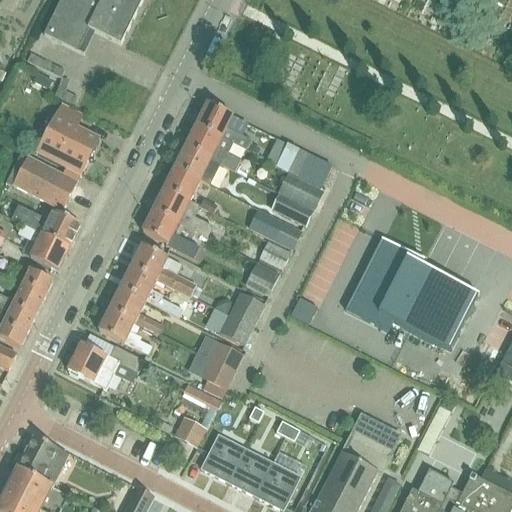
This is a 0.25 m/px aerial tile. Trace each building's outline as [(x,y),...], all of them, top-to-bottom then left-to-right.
[(62,0),(44,38),(84,58),(85,56),(79,53),(89,32),(121,48),(144,2),(141,1),(142,0),(62,0)] [(56,69),(52,77),(61,81),(65,73),(56,69)] [(44,80),(40,88),(51,93),(55,85),(44,80)] [(234,147),(247,154),(250,148),(252,144),(228,131),(234,120),(208,107),(197,129),(223,142),(234,147)] [(81,180),(100,143),(55,120),(37,157),(81,180)] [(223,142),(197,129),(186,150),(212,163),(221,168),(236,175),(242,164),(229,157),(234,147),(223,142)] [(288,175),(300,153),(288,147),(277,169),(278,170),(278,172),(287,176),(287,175),(288,175)] [(250,148),(247,154),(257,159),(260,153),(250,148)] [(13,190),(14,189),(63,215),(78,187),(27,161),(31,153),(23,149),(5,186),(13,190)] [(186,150),(175,172),(201,185),(201,184),(210,189),(221,168),(212,163),(186,150)] [(300,153),(288,175),(299,181),(311,159),(300,153)] [(311,159),(299,181),(311,186),(322,164),(311,159)] [(322,164),(311,186),(322,192),(333,170),(322,164)] [(201,185),(175,172),(165,192),(191,205),(201,185)] [(278,196),(315,214),(324,195),(287,177),(278,196)] [(165,192),(154,214),(180,227),(207,241),(213,230),(195,220),(200,210),(191,205),(165,192)] [(271,213),(306,231),(314,215),(279,197),(271,213)] [(200,209),(213,216),(217,209),(203,202),(200,209)] [(12,224),(23,229),(69,253),(82,228),(54,214),(49,224),(19,209),(16,215),(12,224)] [(174,237),(180,227),(154,214),(143,235),(171,249),(170,251),(194,263),(200,250),(174,237)] [(272,244),(293,254),(303,235),(282,225),(272,244)] [(69,253),(23,229),(18,239),(37,248),(30,261),(58,275),(69,253)] [(419,262),(376,240),(340,312),(382,333),(388,323),(445,352),(473,297),(417,268),(419,262)] [(259,262),(282,274),(291,256),(268,245),(259,262)] [(162,272),(168,262),(143,249),(132,271),(157,284),(190,301),(196,289),(162,272)] [(280,277),(257,266),(245,288),(268,300),(280,277)] [(157,284),(132,271),(121,292),(146,305),(179,322),(183,314),(161,303),(163,300),(152,294),(157,284)] [(0,286),(14,293),(19,296),(42,307),(53,285),(30,273),(20,295),(12,291),(15,285),(2,278),(0,282),(0,286)] [(146,305),(121,292),(110,313),(135,326),(159,338),(163,330),(139,318),(146,305)] [(0,313),(31,329),(42,307),(19,296),(14,293),(10,302),(0,297),(0,313)] [(264,310),(240,297),(229,320),(253,332),(264,310)] [(214,313),(225,318),(231,308),(223,304),(218,306),(214,313)] [(0,341),(20,352),(31,329),(0,313),(0,325),(3,327),(0,333),(0,341)] [(135,326),(110,313),(99,335),(124,348),(148,360),(152,352),(140,345),(141,342),(130,336),(135,326)] [(253,332),(229,320),(220,338),(244,350),(253,332)] [(511,345),(494,381),(511,389),(511,345)] [(217,348),(210,364),(235,377),(243,361),(217,348)] [(0,370),(8,375),(17,358),(0,349),(0,370)] [(81,349),(68,374),(70,375),(68,378),(77,383),(79,380),(106,393),(114,378),(119,368),(137,377),(138,377),(144,365),(115,350),(110,361),(106,359),(105,361),(81,349)] [(210,364),(201,381),(207,384),(203,392),(222,402),(226,394),(235,377),(210,364)] [(200,430),(183,422),(174,440),(196,451),(206,433),(217,413),(218,413),(222,404),(188,387),(183,397),(184,397),(183,400),(204,411),(205,407),(209,410),(200,430)] [(223,407),(248,423),(260,403),(235,388),(223,407)] [(258,412),(253,423),(259,426),(264,416),(258,412)] [(381,479),(401,439),(362,419),(314,511),(304,511),(303,511),(358,511),(377,476),(381,479)] [(160,424),(157,430),(169,437),(173,430),(160,424)] [(285,426),(280,437),(286,440),(292,429),(285,426)] [(292,429),(286,440),(293,443),(298,433),(292,429)] [(217,440),(200,473),(210,479),(226,486),(228,488),(240,464),(242,460),(245,454),(217,440)] [(18,472),(53,490),(68,459),(33,442),(18,472)] [(245,454),(228,488),(255,502),(272,467),(245,454)] [(295,478),(305,483),(311,469),(302,464),(295,478)] [(272,467),(255,502),(271,509),(276,511),(284,511),(300,481),(272,467)] [(18,472),(0,506),(0,511),(42,511),(53,490),(41,484),(18,472)] [(511,511),(511,499),(472,479),(462,497),(452,492),(454,486),(430,473),(418,495),(412,492),(402,511),(511,511)] [(389,482),(383,493),(395,499),(400,488),(389,482)] [(138,492),(127,511),(148,511),(154,500),(138,492)]
